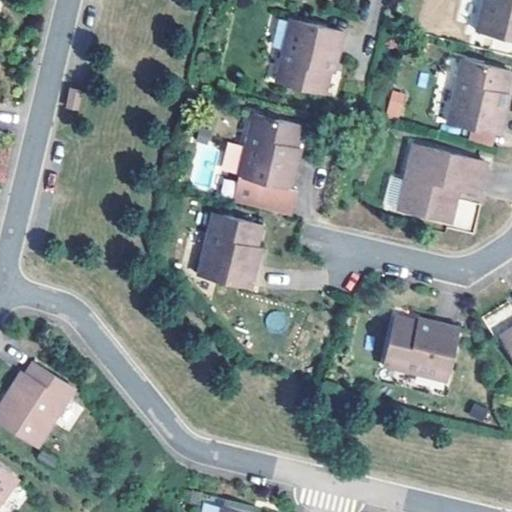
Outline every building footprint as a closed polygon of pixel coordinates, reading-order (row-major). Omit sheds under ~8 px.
[(511,0),(483,0),(477,30),(511,37),(511,0)] [(348,32),(293,20),(280,81),(331,93),(335,69),(337,59),(338,53),(344,55),(348,32)] [(337,59),(335,69),(341,70),(344,55),(338,53),(337,59)] [(508,89),(511,70),(511,68),(463,58),(449,119),(474,124),(499,130),(503,131),(508,106),(504,105),(507,94),(508,89)] [(385,114),(401,118),(407,93),(391,89),(385,114)] [(75,112),(80,95),(70,93),(65,111),(75,112)] [(259,114),(245,176),(247,176),(241,200),(297,217),(304,191),(299,189),(305,162),(299,160),(300,155),(307,125),(259,114)] [(499,130),(474,124),(469,145),(494,150),(499,130)] [(480,193),(487,161),(413,145),(405,181),(414,183),(408,212),(453,222),(459,194),(460,188),(480,193)] [(414,183),(405,181),(399,210),(408,212),(414,183)] [(199,273),(250,285),(255,254),(251,254),(253,243),(254,237),(259,217),(211,205),(199,273)] [(259,238),(254,237),(253,243),(251,254),(255,254),(259,238)] [(402,314),(390,363),(453,377),(465,323),(441,318),(440,323),(429,321),(424,320),(402,314)] [(425,314),(424,320),(429,321),(440,323),(441,318),(425,314)] [(14,387),(11,391),(8,390),(0,403),(0,421),(35,443),(74,386),(31,360),(14,387)] [(0,499),(17,479),(0,466),(0,499)] [(265,511),(218,501),(215,511),(265,511)]
